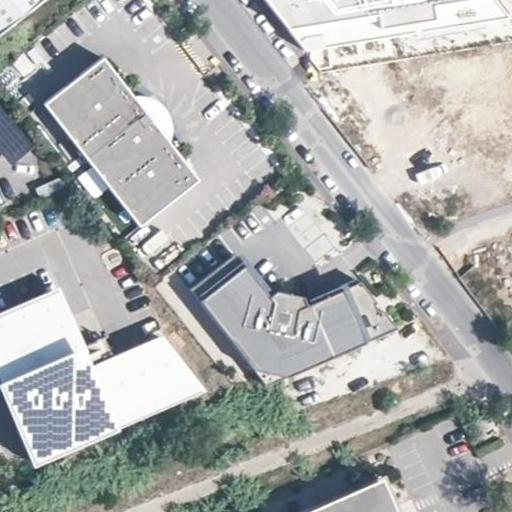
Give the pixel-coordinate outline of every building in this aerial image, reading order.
[(0,0),(0,33),(42,0),(0,0)] [(261,0),(302,51),(508,15),(496,0),(261,0)] [(135,100),(102,57),(42,103),(138,226),(197,179),(164,137),(135,100)] [(161,106),(156,102),(148,99),(141,98),(135,100),(164,137),(168,128),(167,119),(164,110),(161,106)] [(34,145),(0,106),(0,151),(12,165),(34,145)] [(396,329),(382,311),(377,313),(373,304),(376,303),(359,282),(305,305),(301,296),(274,291),(268,296),(234,254),(189,289),(251,369),(285,376),(396,329)] [(51,296),(0,318),(0,377),(35,457),(200,386),(163,339),(84,373),(51,296)] [(314,511),(379,485),(383,474),(294,511),(314,511)] [(399,511),(383,474),(379,485),(390,511),(399,511)] [(390,511),(379,485),(314,511),(390,511)]
